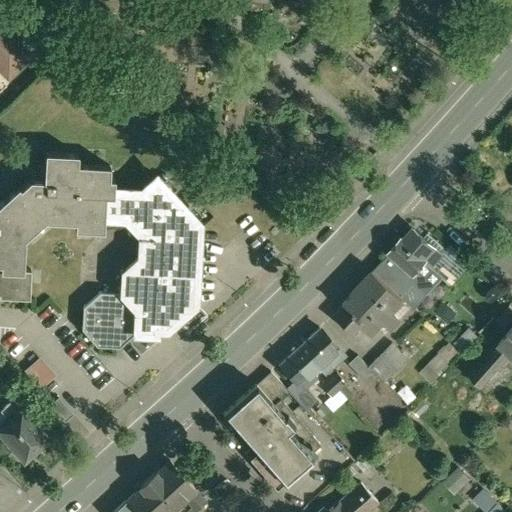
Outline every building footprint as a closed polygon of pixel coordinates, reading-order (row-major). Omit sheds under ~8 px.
[(0,0),(0,10),(11,0),(0,0)] [(0,68),(8,77),(34,52),(0,16),(0,68)] [(202,226),(155,176),(140,191),(113,189),(114,178),(108,178),(109,167),(75,165),(76,153),(44,151),(43,179),(29,178),(20,187),(17,185),(0,201),(0,294),(3,295),(3,298),(34,299),(35,271),(27,271),(27,240),(26,239),(47,220),(48,221),(77,223),(77,230),(105,232),(105,219),(127,219),(142,236),(142,259),(126,274),(125,295),(104,294),(88,309),(86,331),(101,348),(124,349),(139,335),(139,332),(160,333),(160,329),(169,330),(176,322),(179,324),(198,306),(202,226)] [(416,229),(406,240),(403,238),(392,251),(415,271),(425,260),(431,264),(442,252),(416,229)] [(441,262),(425,280),(434,288),(450,270),(441,262)] [(404,296),(376,270),(343,305),(344,307),(336,315),(352,331),(361,322),(371,332),(379,323),(385,329),(400,314),(393,308),(404,296)] [(511,325),(470,374),(483,385),(511,352),(511,325)] [(319,327),(300,345),(319,365),(324,360),(329,366),(340,356),(335,350),(338,348),(319,327)] [(392,339),(367,364),(383,380),(407,355),(392,339)] [(470,345),(464,339),(458,345),(464,350),(470,345)] [(449,342),(420,371),(431,382),(460,352),(449,342)] [(319,365),(300,345),(280,364),(295,380),(298,384),(301,381),(306,387),(307,386),(318,376),(313,370),(319,365)] [(42,355),(26,369),(42,388),(58,375),(42,355)] [(353,379),(340,366),(329,376),(338,387),(341,384),(343,387),(353,379)] [(287,387),(271,370),(257,383),(276,404),(282,399),(291,391),(287,387)] [(329,376),(315,388),(325,399),(338,387),(329,376)] [(306,387),(301,381),(298,384),(295,380),(287,387),(291,391),(305,406),(316,396),(307,386),(306,387)] [(282,399),(276,404),(257,383),(224,412),(258,450),(251,456),(277,487),(316,453),(314,451),(320,445),(321,443),(320,442),(282,399)] [(53,427),(21,391),(13,397),(22,407),(46,434),(53,427)] [(74,414),(59,396),(50,404),(65,421),(74,414)] [(0,427),(22,407),(13,397),(1,409),(6,415),(0,419),(0,427)] [(0,427),(0,430),(22,455),(32,446),(34,449),(48,437),(46,434),(22,407),(0,427)] [(159,466),(133,489),(134,491),(113,511),(170,511),(185,499),(192,506),(187,511),(188,511),(193,511),(206,500),(170,460),(161,468),(159,466)] [(455,492),(471,478),(460,467),(445,480),(455,492)] [(360,482),(326,511),(366,511),(378,502),(360,482)] [(474,499),(489,511),(488,511),(502,511),(506,508),(483,488),(474,499)]
